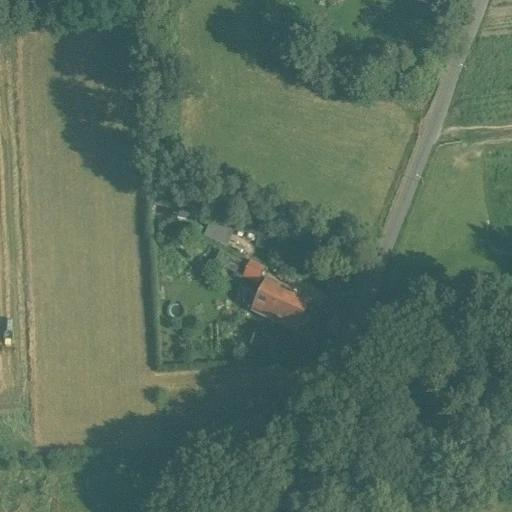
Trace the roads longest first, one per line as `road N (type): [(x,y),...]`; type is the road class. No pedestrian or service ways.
road 1 (unclassified): [(354,347),(482,0)]
road 2 (unclassified): [(173,511),(354,347)]
road 3 (unclassified): [(338,511),(354,347)]
